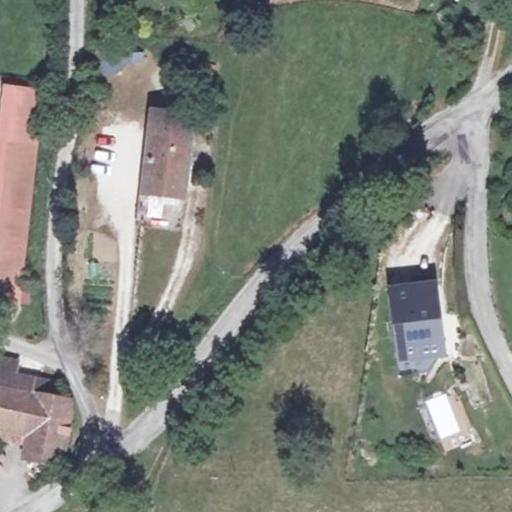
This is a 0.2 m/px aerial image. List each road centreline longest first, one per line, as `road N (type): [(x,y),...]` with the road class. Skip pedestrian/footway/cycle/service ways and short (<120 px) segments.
road 1 (residential): [(111,463),(181,399),(278,266),(367,180),(483,102)]
road 2 (unclassified): [(111,463),(92,398),(59,339),(53,265),(53,216),(68,168),(77,0)]
road 3 (residential): [(483,102),(487,308),(511,365)]
